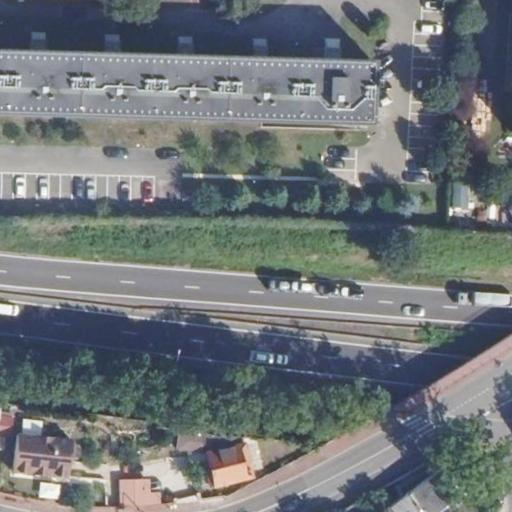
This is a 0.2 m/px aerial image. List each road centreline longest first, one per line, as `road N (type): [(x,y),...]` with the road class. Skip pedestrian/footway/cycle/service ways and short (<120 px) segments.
road 1 (primary): [(0,319),(511,379)]
road 2 (primary): [(511,313),(0,271)]
road 3 (secondary): [(485,395),(261,511)]
